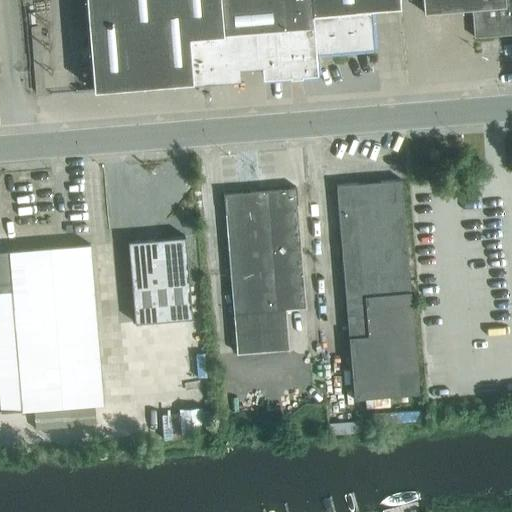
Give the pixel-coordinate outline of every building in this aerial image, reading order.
[(85,0),(91,67),(93,89),(131,86),(225,78),(224,68),(262,64),(263,75),(288,73),(288,75),(289,75),(289,69),(313,67),(311,47),(324,46),(324,48),(369,45),(366,10),(398,7),(397,0),(85,0)] [(511,34),(511,0),(422,0),(423,13),(471,9),(473,37),(511,34)] [(417,393),(404,225),(400,180),(336,185),(353,398),(417,393)] [(305,307),(298,225),(295,188),(223,193),(236,353),(288,349),(285,309),(305,307)] [(191,317),(187,271),(184,237),(128,241),(135,322),(191,317)] [(0,409),(0,412),(28,410),(102,404),(89,244),(0,251),(0,409)]
